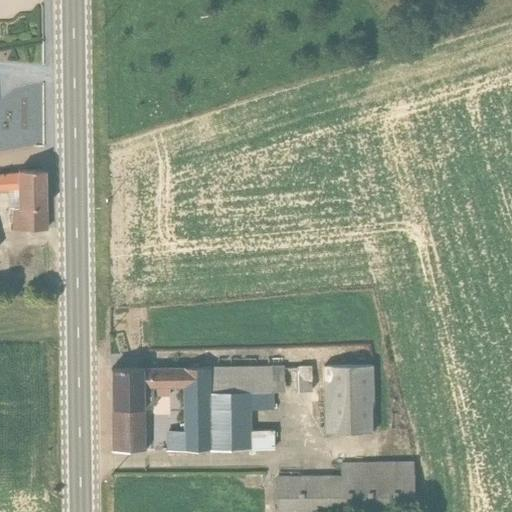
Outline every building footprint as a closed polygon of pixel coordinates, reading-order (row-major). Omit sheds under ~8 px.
[(11,231),(45,231),(44,171),(13,172),(0,174),(0,191),(7,191),(7,209),(11,210),(11,231)] [(282,366),(110,370),(111,451),(144,451),(143,409),(151,409),(151,397),(168,397),(168,388),(182,388),(182,431),(165,431),(165,451),(273,449),(273,431),(250,431),(250,411),(272,411),(272,393),(283,393),(282,366)] [(310,366),(296,367),(296,392),(311,392),(310,366)] [(372,367),(323,366),(323,434),(372,434),(372,367)] [(288,477),(275,477),(274,511),(415,511),(414,462),(340,463),(340,476),(298,476),(298,473),(288,473),(288,477)]
